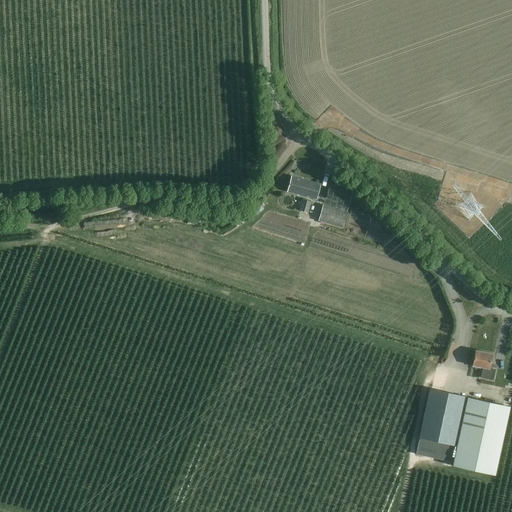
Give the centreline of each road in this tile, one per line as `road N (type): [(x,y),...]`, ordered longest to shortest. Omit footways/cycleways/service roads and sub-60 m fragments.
road 1 (unclassified): [(0,209),(113,199),(223,203),(264,183),(299,136)]
road 2 (unclassified): [(299,136),(337,158),(466,284),(511,309)]
road 3 (unclassified): [(299,136),(274,103),(263,0)]
